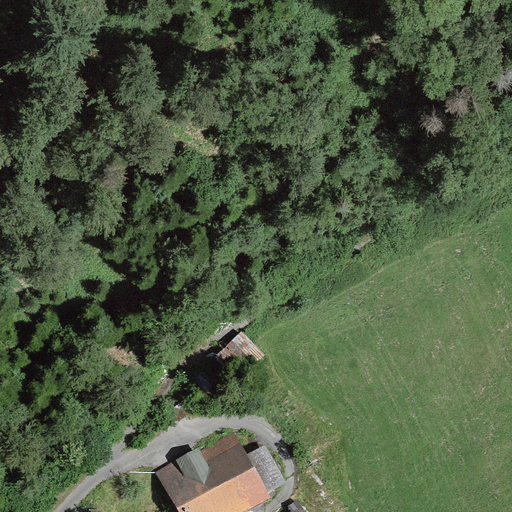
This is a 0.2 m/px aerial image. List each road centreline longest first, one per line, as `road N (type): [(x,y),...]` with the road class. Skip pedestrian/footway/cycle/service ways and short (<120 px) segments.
road 1 (track): [(58,511),(109,461),(165,380),(511,132)]
road 2 (residential): [(272,511),(292,489),(295,462),(267,428),(213,424),(109,461)]
road 3 (track): [(100,0),(0,72)]
